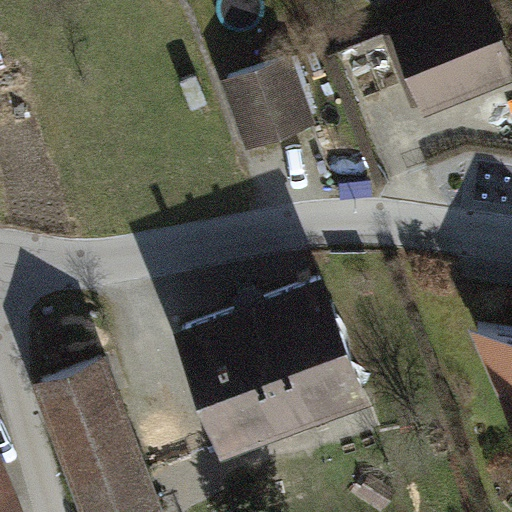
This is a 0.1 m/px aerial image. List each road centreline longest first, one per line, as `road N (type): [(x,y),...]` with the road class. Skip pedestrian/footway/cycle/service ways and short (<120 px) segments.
road 1 (residential): [(511,229),(448,220),(328,221),(83,264),(0,260)]
road 2 (residential): [(47,511),(0,344)]
